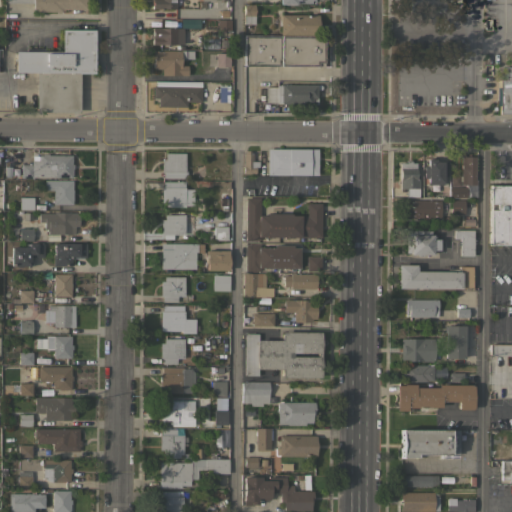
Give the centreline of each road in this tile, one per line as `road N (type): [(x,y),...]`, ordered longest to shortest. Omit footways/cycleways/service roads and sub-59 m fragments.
road 1 (primary): [(363,0),(356,511)]
road 2 (residential): [(511,134),(0,130)]
road 3 (residential): [(114,511),(116,0)]
